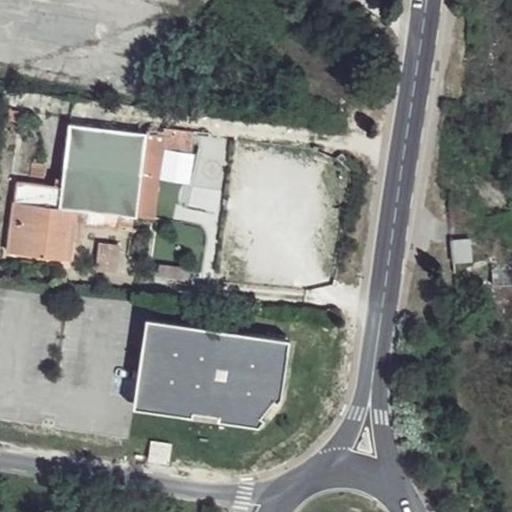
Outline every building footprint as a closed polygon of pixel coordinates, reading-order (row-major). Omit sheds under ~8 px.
[(357,97),(378,104),(384,81),(362,76),(357,97)] [(164,134),(71,123),(63,186),(60,219),(81,222),(131,227),(133,217),(137,217),(142,172),(160,175),(164,134)] [(160,175),(142,172),(137,217),(154,219),(160,175)] [(60,219),(63,186),(18,179),(9,250),(64,257),(67,236),(75,237),(80,237),(81,222),(60,219)] [(456,249),(476,247),(475,229),(455,230),(456,249)] [(75,237),(67,236),(64,257),(72,258),(75,237)] [(120,245),(100,243),(97,270),(116,272),(120,245)] [(148,327),(135,412),(253,430),(273,404),(282,347),(148,327)] [(150,443),(148,461),(166,464),(168,446),(150,443)]
